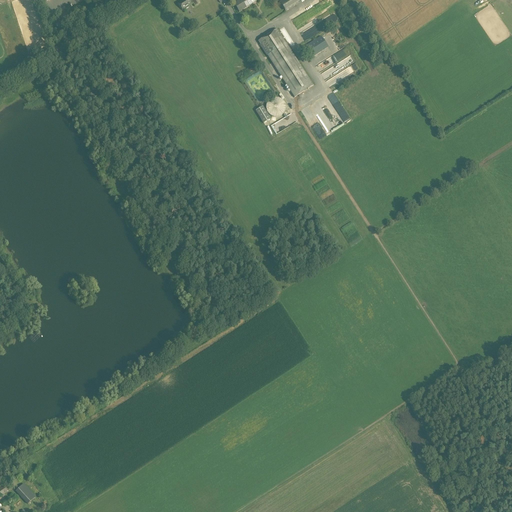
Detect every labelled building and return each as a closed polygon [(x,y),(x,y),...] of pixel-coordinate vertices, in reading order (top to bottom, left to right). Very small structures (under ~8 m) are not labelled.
[(192,0),(189,2),(187,0),(183,0),(178,4),(182,10),(185,8),(186,9),(189,7),(188,6),(192,3),(194,6),(197,5),(194,0),(192,0)] [(258,0),(239,0),(233,4),(239,13),(258,0)] [(285,10),(301,0),(280,0),(279,1),(285,10)] [(323,4),(298,18),(297,18),(294,19),(293,20),(298,29),(313,20),(312,18),(327,9),(323,4)] [(306,41),(320,31),(317,25),(302,35),(306,41)] [(331,31),(335,37),(341,33),(337,27),(331,31)] [(294,98),(313,86),(277,30),(258,42),(294,98)] [(311,59),(328,48),(321,37),(304,48),(311,59)] [(347,48),(318,66),(322,73),(326,80),(331,77),(328,71),(333,68),(337,74),(356,63),(347,48)] [(252,89),(254,88),(259,99),(264,96),(262,91),(263,91),(258,80),(259,80),(257,76),(249,79),(252,84),(250,85),(252,89)] [(344,126),(335,109),(341,106),(334,93),(327,97),(327,98),(320,102),(336,131),(344,126)] [(275,118),(277,117),(278,117),(280,116),(281,116),(283,114),(284,113),(284,112),(285,110),(285,108),(285,107),(285,105),(284,104),(283,102),(282,101),(281,100),(280,99),(278,98),(277,98),(275,98),(273,98),(272,99),(270,100),(269,100),(268,102),(267,103),(266,105),(266,106),(266,108),(266,109),(266,111),(267,113),(268,114),(269,115),(270,116),(272,117),(274,117),(275,118)] [(304,111),(321,141),(327,137),(337,132),(328,118),(327,118),(318,103),(304,111)] [(270,120),(263,107),(255,111),(263,124),(270,120)] [(28,505),(36,497),(23,484),(15,491),(28,505)] [(5,507),(11,501),(7,497),(1,503),(5,507)]
